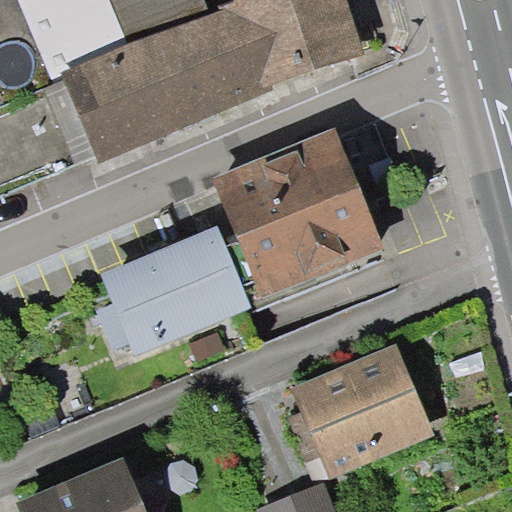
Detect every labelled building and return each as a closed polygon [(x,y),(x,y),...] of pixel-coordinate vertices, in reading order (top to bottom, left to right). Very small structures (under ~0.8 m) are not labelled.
[(0,0),(0,106),(64,80),(61,71),(129,43),(110,0),(0,0)] [(365,54),(348,0),(234,0),(209,8),(210,13),(129,43),(61,71),(64,80),(98,163),(275,90),(271,84),(365,54)] [(110,0),(129,43),(210,13),(209,8),(205,0),(110,0)] [(385,246),(335,126),(212,177),(262,297),(385,246)] [(252,308),(218,226),(100,274),(113,304),(96,312),(113,351),(130,344),(134,356),(252,308)] [(436,435),(398,343),(291,386),(328,478),(436,435)] [(146,511),(125,458),(17,502),(20,511),(146,511)] [(337,511),(325,482),(259,509),(260,511),(337,511)]
